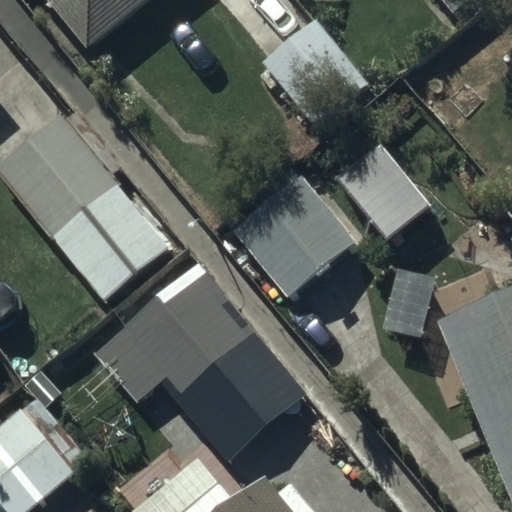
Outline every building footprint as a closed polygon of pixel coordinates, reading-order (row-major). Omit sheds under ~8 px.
[(43,0),(91,58),(161,0),(43,0)] [(481,0),(440,0),(457,20),(481,0)] [(322,26),(267,69),(319,135),(374,92),(322,26)] [(65,120),(0,172),(0,175),(58,249),(126,195),(65,120)] [(270,211),(237,237),(293,306),(360,252),(293,170),(259,198),(270,211)] [(197,271),(97,360),(141,409),(170,384),(187,403),(245,352),(266,375),(279,363),(197,271)] [(511,299),(442,329),(511,500),(511,299)] [(41,405),(0,437),(0,511),(43,511),(94,472),(41,405)] [(310,511),(295,492),(282,502),(269,485),(235,511),(224,511),(192,472),(142,511),(310,511)]
